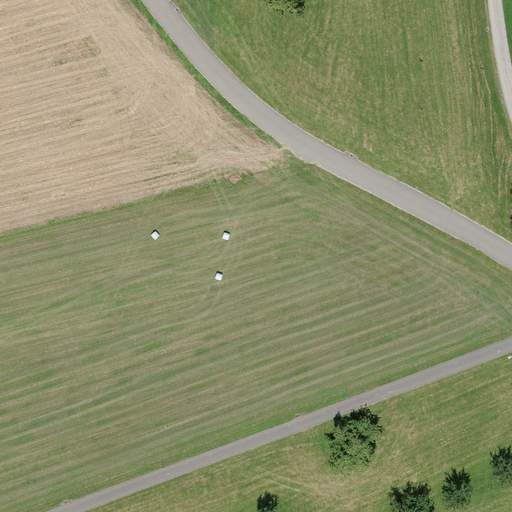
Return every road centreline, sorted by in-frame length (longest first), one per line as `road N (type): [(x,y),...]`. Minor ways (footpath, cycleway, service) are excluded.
road 1 (track): [(511,344),(67,511)]
road 2 (unclassified): [(158,0),(289,135),(511,255)]
